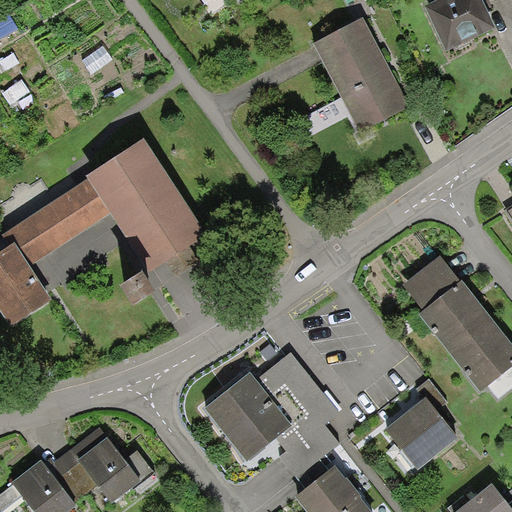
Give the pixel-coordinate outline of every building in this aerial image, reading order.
[(479,0),(446,0),(426,10),(447,55),(495,32),(479,0)] [(362,21),(312,48),(358,133),(408,106),(362,21)] [(87,179),(89,182),(110,214),(113,212),(129,235),(125,237),(148,272),(205,235),(144,142),(87,179)] [(29,263),(110,214),(89,182),(9,232),(29,263)] [(14,244),(0,253),(0,309),(12,327),(52,301),(14,244)] [(425,312),(460,284),(440,260),(405,288),(425,312)] [(143,280),(121,294),(133,312),(155,298),(143,280)] [(425,312),(420,317),(481,392),(511,369),(511,346),(461,283),(460,284),(425,312)] [(297,478),(340,444),(324,424),(337,414),(291,355),(256,383),(250,375),(205,410),(248,464),(276,442),(284,452),(279,456),(297,478)] [(422,406),(430,417),(443,407),(426,386),(413,396),(422,406)] [(422,406),(387,435),(418,473),(453,445),(430,417),(422,406)] [(104,446),(75,467),(93,491),(106,508),(134,487),(104,446)] [(67,456),(43,475),(69,509),(93,491),(75,467),(67,456)] [(37,467),(10,487),(28,511),(65,511),(69,509),(43,475),(37,467)] [(370,511),(336,468),(297,499),(307,511),(370,511)] [(487,490),(460,511),(505,511),(487,490)]
